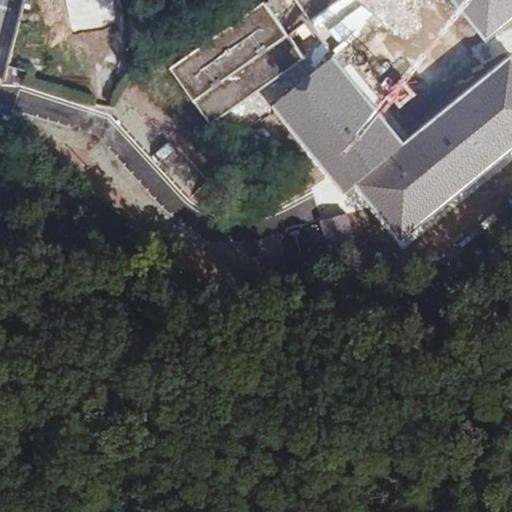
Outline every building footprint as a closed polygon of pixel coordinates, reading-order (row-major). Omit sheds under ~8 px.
[(113,0),(75,0),(80,23),(115,8),(113,0)] [(298,0),(312,20),(339,0),(298,0)] [(511,0),(457,0),(488,39),(511,20),(511,0)] [(305,58),(265,1),(172,69),(212,125),(305,58)] [(511,59),(405,145),(335,56),(273,106),(346,196),(359,186),(402,238),(511,150),(511,59)]
